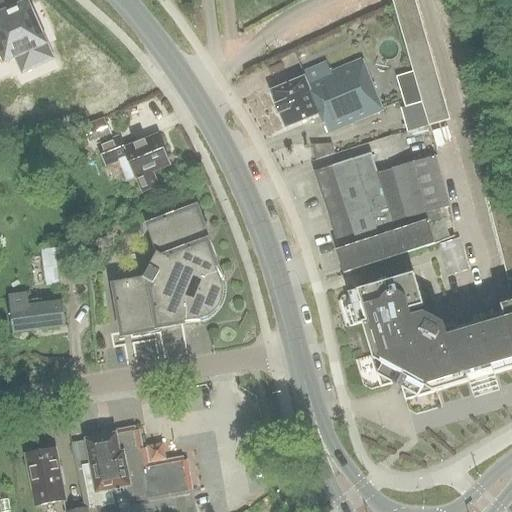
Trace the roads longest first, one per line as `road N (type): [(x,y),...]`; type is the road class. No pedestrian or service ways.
road 1 (unclassified): [(0,398),(297,350)]
road 2 (secondary): [(297,350),(251,207),(200,108)]
road 3 (secondary): [(200,108),(121,0)]
road 4 (secondary): [(388,511),(341,459),(313,410)]
